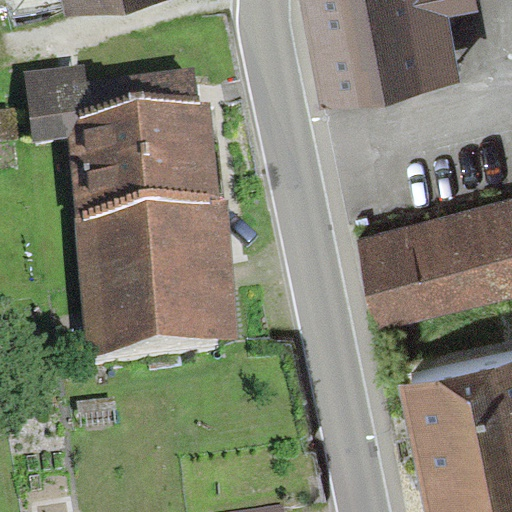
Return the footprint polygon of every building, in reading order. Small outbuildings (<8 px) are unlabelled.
[(300,0),(318,89),(464,59),(451,0),(300,0)] [(30,73),(34,142),(66,144),(77,123),(197,109),(194,73),(84,85),(81,69),(30,73)] [(66,144),(74,219),(217,206),(215,182),(209,108),(197,109),(77,123),(66,144)] [(511,186),(352,221),(375,324),(511,294),(511,186)] [(86,355),(238,342),(228,206),(217,206),(74,219),(86,355)] [(431,511),(511,511),(511,345),(399,373),(422,469),(431,511)]
